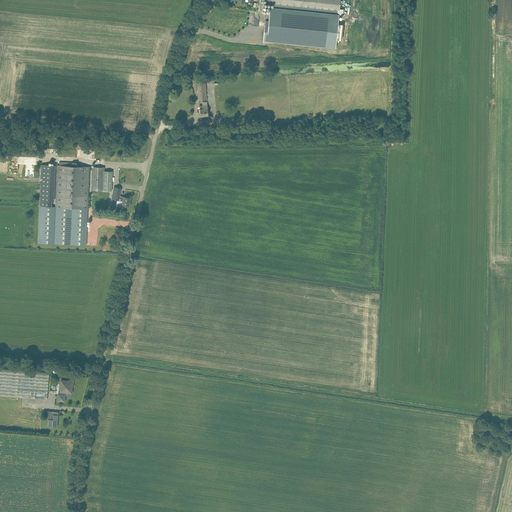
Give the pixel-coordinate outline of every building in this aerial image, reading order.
[(339,9),(340,0),(266,0),(267,3),(338,10),(337,13),(340,15),(344,15),(344,9),(339,9)] [(265,20),(263,40),(335,48),(336,39),(341,39),(343,23),(338,22),(339,14),(270,7),(269,21),(265,20)] [(360,86),(360,74),(310,76),(311,88),(360,86)] [(259,80),(214,82),(215,92),(260,90),(260,96),(299,95),(299,92),(302,92),(302,77),(259,79),(259,80)] [(197,83),(199,100),(207,99),(205,83),(197,83)] [(312,96),(312,109),(362,107),(361,94),(312,96)] [(202,103),(202,105),(199,105),(200,116),(208,116),(207,105),(207,102),(202,103)] [(59,165),(57,165),(56,207),(39,206),(38,244),(86,245),(89,170),(92,170),(91,190),(111,191),(112,171),(104,170),(104,167),(74,166),(74,163),(59,162),(59,165)] [(56,165),(41,164),(40,201),(54,202),(56,165)] [(118,204),(126,205),(129,206),(131,198),(120,196),(121,188),(114,187),(112,199),(117,200),(117,202),(118,204)] [(0,369),(0,395),(47,399),(48,374),(0,369)] [(58,400),(64,401),(65,395),(66,395),(67,394),(67,392),(71,393),(72,386),(73,386),(73,381),(67,380),(67,381),(61,380),(60,394),(58,394),(58,400)] [(47,426),(52,426),(57,427),(58,415),(53,414),(53,420),(48,419),(47,426)]
